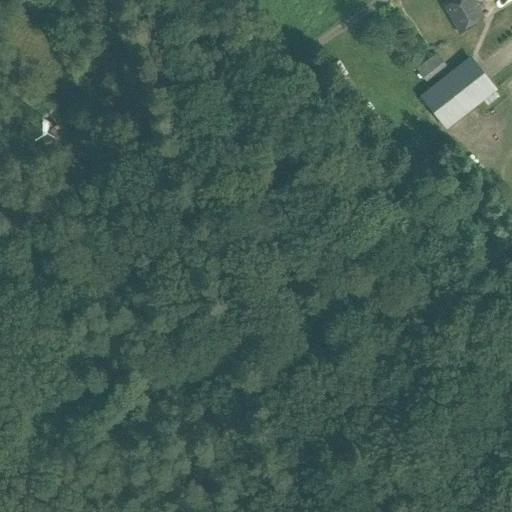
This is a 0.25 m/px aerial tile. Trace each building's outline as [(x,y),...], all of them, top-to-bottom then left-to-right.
[(469,0),(457,0),(444,8),(458,32),(480,19),(469,0)] [(454,43),(433,59),(442,71),(463,55),(454,43)] [(343,57),(333,65),(382,130),(392,122),(343,57)] [(472,58),(425,97),(451,128),(498,90),(472,58)] [(422,92),(440,82),(433,69),(415,79),(422,92)]
